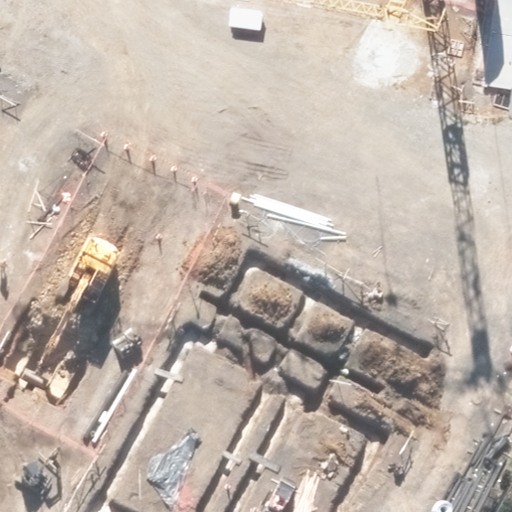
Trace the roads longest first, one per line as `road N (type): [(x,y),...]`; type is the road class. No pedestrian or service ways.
road 1 (residential): [(0,390),(194,22)]
road 2 (residential): [(194,22),(424,146),(488,201),(511,234)]
road 3 (residential): [(511,256),(510,300),(397,511)]
